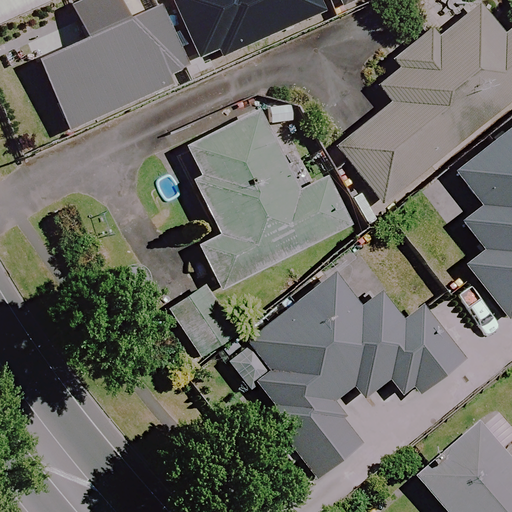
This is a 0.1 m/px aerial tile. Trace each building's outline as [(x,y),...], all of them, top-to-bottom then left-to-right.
[(237,0),(74,0),(82,84),(170,76),(167,38),(240,31),(237,0)] [(350,93),(371,119),(329,153),(374,209),(472,130),(501,166),(511,156),(511,22),(494,0),(465,0),(430,29),(389,62),(350,93)] [(268,152),(251,117),(171,155),(211,239),(188,250),(211,298),(340,236),(293,140),(268,152)] [(390,290),(375,271),(284,343),(367,447),(436,392),(368,307),(390,290)] [(511,511),(511,451),(499,462),(474,432),(407,490),(425,511),(511,511)]
